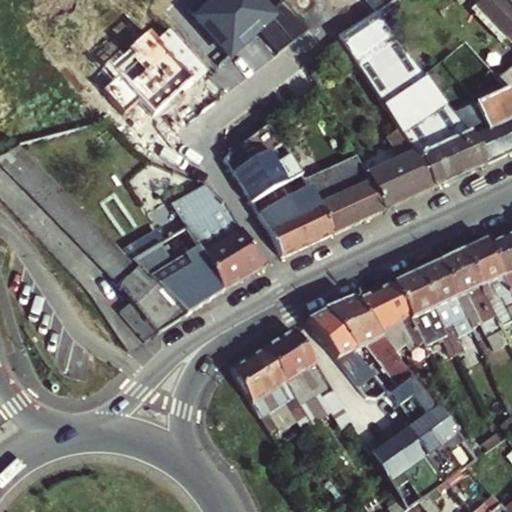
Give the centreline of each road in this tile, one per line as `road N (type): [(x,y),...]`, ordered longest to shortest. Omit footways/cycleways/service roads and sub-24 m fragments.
road 1 (secondary): [(511,195),(285,300)]
road 2 (secondary): [(285,300),(203,337),(95,433)]
road 3 (secondary): [(185,462),(182,420),(204,366),(285,300)]
